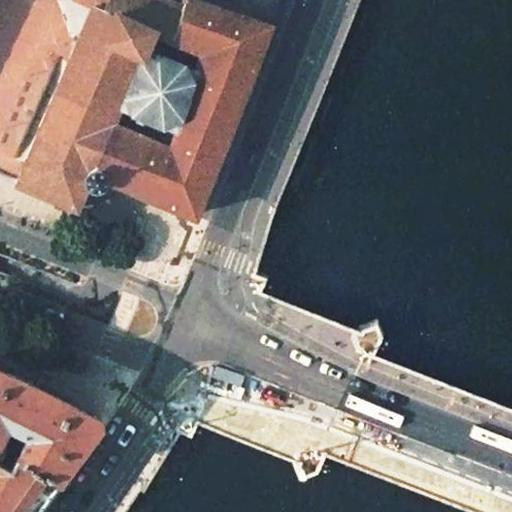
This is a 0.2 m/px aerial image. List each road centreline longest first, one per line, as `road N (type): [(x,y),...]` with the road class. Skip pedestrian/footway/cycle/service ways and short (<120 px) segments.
road 1 (primary): [(511,464),(212,346),(193,302)]
road 2 (primary): [(166,361),(511,491)]
road 3 (primary): [(193,302),(311,0)]
road 4 (residential): [(193,302),(0,225)]
road 5 (primary): [(68,511),(166,361)]
road 6 (residential): [(0,296),(166,361)]
